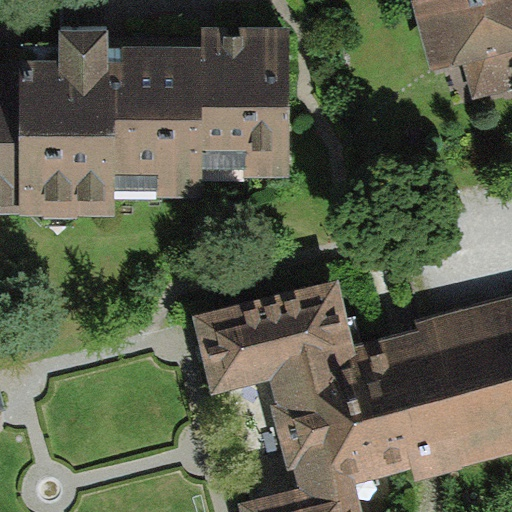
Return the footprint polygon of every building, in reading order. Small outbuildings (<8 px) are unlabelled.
[(511,0),(402,0),(424,65),(454,56),(463,86),(511,73),(511,0)] [(206,49),(198,49),(199,178),(286,178),(286,27),(205,27),(206,49)] [(18,45),(18,64),(19,216),(118,215),(118,199),(118,49),(111,49),(111,31),(58,31),(58,45),(18,45)] [(198,49),(118,49),(118,199),(199,199),(199,178),(198,49)] [(18,64),(0,63),(0,215),(19,216),(18,64)] [(324,282),(178,317),(197,396),(262,380),(289,491),(239,503),(241,511),(340,511),(335,490),(511,447),(511,287),(336,330),(324,282)]
